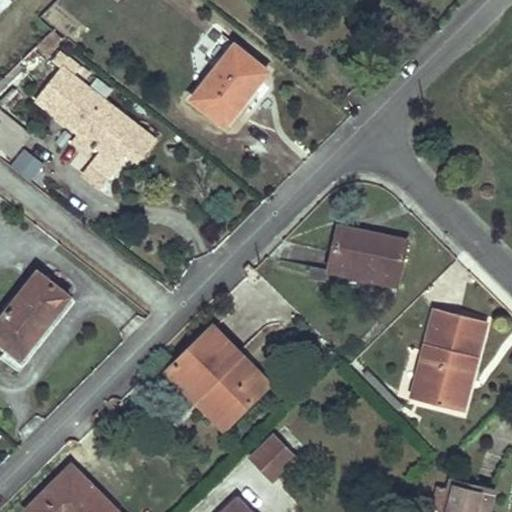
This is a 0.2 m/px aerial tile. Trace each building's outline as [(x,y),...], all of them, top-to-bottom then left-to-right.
[(245,103),(267,76),(234,50),(189,103),(228,135),(250,108),(245,103)] [(149,132),(58,68),(33,102),(81,137),(94,146),(100,150),(83,174),(107,194),(133,155),(149,132)] [(27,139),(0,117),(0,155),(8,162),(27,139)] [(155,136),(149,132),(133,155),(140,159),(155,136)] [(94,146),(81,137),(75,145),(89,154),(94,146)] [(43,164),(26,151),(14,166),(32,179),(43,164)] [(404,239),(336,223),(326,267),(394,283),(404,239)] [(0,344),(18,360),(70,299),(38,274),(24,292),(0,321),(0,344)] [(465,409),(487,323),(436,310),(414,396),(465,409)] [(272,376),(214,319),(166,367),(195,395),(205,384),(235,414),(272,376)] [(386,389),(368,371),(360,379),(379,396),(386,389)] [(235,414),(205,384),(195,395),(225,423),(235,414)] [(386,389),(379,396),(396,413),(403,405),(386,389)] [(275,478),(297,452),(275,431),(252,454),(275,478)] [(122,511),(71,463),(27,509),(29,511),(122,511)] [(490,511),(498,484),(455,475),(452,484),(447,509),(445,511),(473,511),(474,510),(482,511),(490,511)] [(447,509),(452,484),(438,481),(432,505),(447,509)] [(223,511),(240,496),(232,488),(207,511),(223,511)] [(257,511),(240,496),(223,511),(257,511)]
